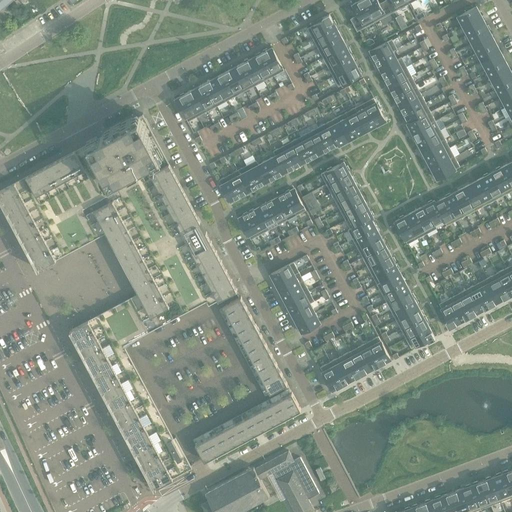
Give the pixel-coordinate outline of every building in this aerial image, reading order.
[(8,7),(7,5),(1,0),(0,0),(0,10),(4,7),(6,9),(8,7)] [(351,19),(357,31),(376,21),(364,0),(361,0),(353,4),(359,15),(351,19)] [(364,0),(376,21),(393,13),(386,0),(380,4),(377,0),(364,0)] [(386,0),(393,13),(409,4),(407,0),(386,0)] [(477,6),(458,16),(463,26),(482,16),(477,6)] [(331,16),(330,14),(323,18),(324,20),(308,28),(313,38),(336,26),(335,25),(336,24),(334,20),(333,21),(331,16)] [(403,14),(397,17),(402,28),(408,25),(403,14)] [(482,16),(463,26),(468,35),(487,25),(482,16)] [(487,25),(468,35),(473,44),(491,34),(489,30),(490,29),(488,25),(487,26),(487,25)] [(336,26),(313,38),(318,48),(341,36),(336,26)] [(491,34),(473,44),(478,53),(496,43),(491,34)] [(341,36),(318,48),(323,57),(346,45),(341,36)] [(376,60),(397,49),(392,39),(371,51),(373,55),(372,56),(374,60),(375,59),(376,60)] [(496,43),(478,53),(482,62),(501,52),(496,43)] [(346,45),(323,57),(329,67),(351,55),(351,53),(352,53),(350,49),(348,49),(346,45)] [(272,47),(268,50),(267,49),(263,51),(264,52),(262,53),(275,75),(284,70),(272,47)] [(397,49),(376,60),(380,69),(402,58),(402,57),(398,60),(393,51),(398,49),(397,49)] [(262,53),(261,54),(260,52),(256,54),(257,56),(253,58),(265,81),(275,75),(262,53)] [(501,52),(482,62),(487,71),(506,61),(501,52)] [(351,55),(329,67),(334,76),(356,64),(351,55)] [(253,58),(249,60),(248,59),(244,61),(245,62),(243,63),(256,86),(265,81),(253,58)] [(402,58),(380,69),(385,78),(407,67),(402,58)] [(506,61),(487,71),(492,80),(511,70),(506,61)] [(243,63),(234,68),(246,91),(256,86),(243,63)] [(356,64),(334,76),(339,86),(362,74),(361,72),(362,72),(360,68),(359,69),(356,64)] [(412,76),(407,67),(385,78),(390,87),(412,76)] [(234,68),(224,73),(236,96),(246,91),(234,68)] [(511,72),(511,70),(492,80),(497,89),(511,80),(511,72)] [(224,73),(215,78),(227,101),(236,96),(224,73)] [(417,85),(412,76),(390,87),(392,91),(391,92),(393,96),(394,95),(395,96),(417,85)] [(215,78),(205,83),(217,106),(227,101),(215,78)] [(511,80),(497,89),(502,98),(511,92),(511,80)] [(205,83),(196,88),(208,111),(217,106),(205,83)] [(421,94),(417,85),(395,96),(395,97),(394,98),(396,102),(397,101),(400,105),(421,94)] [(196,88),(186,93),(198,116),(208,111),(196,88)] [(511,92),(502,98),(506,107),(511,103),(511,92)] [(186,93),(185,94),(184,93),(180,95),(181,96),(176,99),(188,121),(198,116),(186,93)] [(421,94),(400,105),(404,114),(426,103),(421,94)] [(386,121),(380,109),(381,108),(379,104),(377,104),(374,98),(364,103),(376,126),(378,125),(378,126),(382,124),(382,123),(386,121)] [(367,131),(376,126),(364,103),(355,108),(367,131)] [(431,112),(426,103),(404,114),(409,123),(408,123),(408,124),(431,112)] [(242,118),(248,115),(244,106),(238,109),(242,118)] [(367,131),(355,108),(346,113),(358,135),(367,131)] [(431,112),(408,124),(409,125),(408,126),(410,129),(411,129),(413,133),(436,121),(431,112)] [(167,164),(140,113),(81,144),(80,145),(73,148),(23,175),(12,180),(0,186),(0,209),(34,274),(56,263),(106,237),(137,294),(87,320),(67,331),(152,491),(169,482),(172,481),(172,480),(192,470),(176,440),(174,441),(124,347),(207,303),(209,307),(218,303),(235,293),(170,169),(167,164)] [(358,135),(346,113),(337,117),(349,140),(358,135)] [(349,140),(337,117),(328,122),(340,145),(341,144),(342,146),(346,144),(345,142),(349,140)] [(438,119),(441,128),(447,125),(443,117),(438,119)] [(441,130),(436,121),(413,133),(418,142),(441,130)] [(328,122),(319,127),(331,149),(339,144),(340,145),(328,122)] [(319,127),(310,132),(322,154),(331,149),(319,127)] [(441,130),(418,142),(418,143),(417,144),(419,147),(420,147),(423,151),(445,139),(441,130)] [(310,132),(301,137),(313,158),(322,154),(310,132)] [(301,137),(292,141),(304,163),(313,158),(301,137)] [(450,148),(445,139),(423,151),(427,160),(450,148)] [(292,141),(283,146),(295,168),(304,163),(292,141)] [(283,146),(274,151),(286,173),(295,168),(283,146)] [(450,148),(427,160),(432,169),(455,157),(450,148)] [(276,155),(267,160),(277,178),(278,177),(278,178),(282,176),(282,175),(286,173),(274,151),(276,155)] [(455,157),(432,169),(433,170),(432,171),(434,175),(435,174),(437,179),(449,172),(450,174),(454,171),(454,170),(460,167),(455,157)] [(267,160),(259,165),(256,160),(256,161),(268,182),(277,178),(267,160)] [(256,161),(247,165),(259,187),(268,182),(256,161)] [(345,163),(344,162),(332,168),(332,167),(327,169),(328,171),(321,174),(327,184),(350,172),(349,170),(350,170),(348,166),(347,167),(345,163)] [(511,163),(511,162),(502,167),(511,185),(511,163)] [(247,165),(238,170),(250,192),(259,187),(247,165)] [(511,185),(502,167),(501,168),(500,167),(496,169),(497,170),(493,172),(505,195),(511,191),(511,185)] [(238,170),(229,175),(241,197),(250,192),(238,170)] [(350,172),(327,184),(332,193),(354,181),(350,172)] [(493,172),(488,174),(488,173),(484,175),(484,176),(483,177),(495,200),(505,195),(493,172)] [(229,175),(220,180),(231,202),(236,199),(236,201),(240,199),(240,197),(241,197),(229,175)] [(483,177),(474,182),(486,205),(495,200),(483,177)] [(354,181),(332,193),(336,202),(359,190),(354,181)] [(474,182),(464,187),(476,210),(486,205),(474,182)] [(464,187),(454,192),(467,215),(476,210),(464,187)] [(294,189),(290,191),(289,190),(286,192),(286,193),(285,194),(297,215),(306,210),(294,189)] [(359,190),(336,202),(341,211),(364,199),(359,190)] [(454,192),(450,195),(450,194),(446,196),(446,197),(445,198),(457,220),(467,215),(454,192)] [(285,194),(276,198),(288,220),(297,215),(285,194)] [(276,198),(267,203),(279,225),(288,220),(276,198)] [(445,198),(436,202),(435,200),(434,200),(448,225),(457,220),(445,198)] [(364,199),(341,211),(346,220),(369,208),(364,199)] [(434,200),(433,201),(432,200),(428,202),(429,203),(425,206),(437,228),(435,224),(444,219),(447,226),(448,225),(434,200)] [(267,203),(258,208),(270,230),(279,225),(267,203)] [(425,206),(415,211),(427,233),(437,228),(425,206)] [(258,208),(254,210),(253,209),(250,211),(250,212),(249,213),(261,234),(270,230),(258,208)] [(369,208),(346,220),(351,229),(348,230),(349,230),(374,217),(373,216),(374,215),(372,211),(371,212),(369,208)] [(415,211),(406,216),(418,239),(427,233),(415,211)] [(248,213),(247,212),(244,214),(244,215),(240,218),(251,239),(261,234),(249,213),(248,213)] [(406,216),(404,217),(404,215),(400,217),(400,219),(396,221),(402,233),(401,234),(403,238),(404,237),(408,244),(418,239),(406,216)] [(349,230),(353,239),(376,227),(372,218),(374,217),(349,230)] [(353,239),(358,248),(381,236),(376,227),(353,239)] [(358,248),(363,257),(386,245),(381,236),(358,248)] [(363,257),(368,266),(391,254),(386,245),(363,257)] [(368,266),(373,275),(395,263),(395,262),(396,261),(394,257),(393,258),(391,254),(368,266)] [(271,274),(276,284),(299,272),(294,262),(271,274)] [(373,275),(377,284),(400,272),(398,268),(399,267),(397,263),(396,264),(395,263),(373,275)] [(511,294),(511,277),(507,268),(497,273),(510,296),(511,294)] [(299,272),(276,284),(282,294),(304,281),(299,272)] [(377,284),(382,293),(405,281),(400,272),(377,284)] [(510,296),(497,273),(488,278),(500,301),(504,299),(505,300),(509,298),(508,297),(510,296)] [(500,301),(488,278),(478,283),(491,306),(492,305),(493,306),(497,304),(496,303),(500,301)] [(304,281),(282,294),(287,303),(309,291),(304,281)] [(382,293),(387,302),(410,290),(405,281),(382,293)] [(491,306),(478,283),(469,288),(481,311),(491,306)] [(481,311),(469,288),(459,293),(471,316),(481,311)] [(387,302),(392,311),(415,299),(414,298),(415,297),(413,293),(412,294),(410,290),(387,302)] [(309,291),(287,303),(292,313),(315,300),(309,291)] [(471,316),(459,293),(450,298),(462,321),(466,319),(467,320),(471,318),(470,317),(471,316)] [(247,307),(241,297),(224,306),(229,316),(247,307)] [(462,321),(450,298),(440,304),(448,320),(446,321),(450,328),(462,321)] [(392,311),(397,320),(419,308),(415,299),(392,311)] [(315,300),(292,313),(297,322),(315,312),(310,303),(315,301),(315,300)] [(252,317),(247,307),(229,316),(235,326),(252,317)] [(397,320),(402,329),(424,317),(419,308),(397,320)] [(315,312),(297,322),(302,332),(321,322),(315,312)] [(257,326),(252,317),(235,326),(240,335),(257,326)] [(402,329),(406,338),(429,326),(427,322),(428,321),(426,317),(425,318),(424,317),(402,329)] [(262,336),(257,326),(240,335),(245,345),(262,336)] [(435,338),(429,326),(406,338),(412,348),(428,339),(429,342),(435,338)] [(267,345),(262,336),(245,345),(250,354),(267,345)] [(391,359),(379,336),(369,342),(381,364),(383,364),(383,365),(387,363),(386,361),(391,359)] [(381,364),(369,342),(359,347),(371,369),(381,364)] [(272,355),(267,345),(250,354),(255,364),(272,355)] [(371,369),(359,347),(350,352),(362,374),(371,369)] [(362,374),(350,352),(340,357),(352,380),(362,374)] [(277,364),(272,355),(255,364),(260,373),(277,364)] [(352,380),(340,357),(331,362),(343,385),(352,380)] [(343,385),(331,362),(321,367),(333,390),(338,387),(338,389),(342,387),(341,385),(343,385)] [(282,374),(277,364),(260,373),(265,383),(282,374)] [(288,384),(282,374),(265,383),(270,393),(288,384)] [(287,395),(292,392),(288,385),(283,388),(287,395)] [(292,392),(282,398),(291,415),(301,410),(292,392)] [(282,398),(273,403),(282,420),(291,415),(282,398)] [(273,403),(263,408),(272,425),(282,420),(273,403)] [(263,408),(253,413),(263,430),(272,425),(263,408)] [(253,413),(244,418),(253,435),(263,430),(253,413)] [(244,418),(234,423),(244,440),(253,435),(244,418)] [(234,423),(225,428),(234,445),(244,440),(234,423)] [(225,428),(215,433),(225,451),(234,445),(225,428)] [(215,433),(206,438),(215,456),(225,451),(215,433)] [(196,444),(205,461),(215,456),(206,438),(196,444)] [(274,471),(295,511),(312,511),(315,511),(293,470),(289,463),(294,461),(289,450),(255,468),(254,466),(206,492),(208,496),(204,499),(205,501),(202,503),(206,511),(238,511),(270,495),(261,479),(274,471)] [(321,468),(316,470),(321,481),(326,478),(321,468)] [(511,470),(508,471),(508,470),(503,472),(503,473),(502,474),(511,498),(511,497),(511,470)] [(502,474),(501,474),(501,473),(496,475),(497,476),(492,477),(501,502),(511,498),(502,474)] [(492,477),(491,478),(491,477),(486,478),(486,480),(482,481),(491,505),(501,502),(492,477)] [(482,481),(478,483),(477,482),(473,483),(473,485),(472,485),(481,509),(491,505),(482,481)] [(472,485),(471,485),(471,484),(466,486),(466,487),(462,489),(470,511),(473,511),(481,509),(472,485)] [(470,511),(462,489),(452,493),(459,511),(470,511)] [(459,511),(452,493),(442,496),(447,511),(459,511)] [(447,511),(442,496),(441,497),(440,496),(435,497),(436,499),(432,500),(436,511),(447,511)] [(436,511),(432,500),(431,501),(430,499),(425,501),(426,502),(422,504),(424,511),(436,511)]
